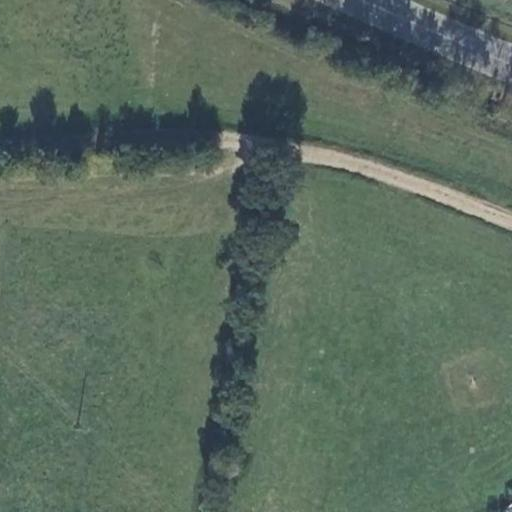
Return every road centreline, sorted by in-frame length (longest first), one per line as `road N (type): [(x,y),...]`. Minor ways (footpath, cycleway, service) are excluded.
road 1 (track): [(511,223),(278,141),(142,132),(0,141)]
road 2 (secondary): [(511,60),(365,0)]
